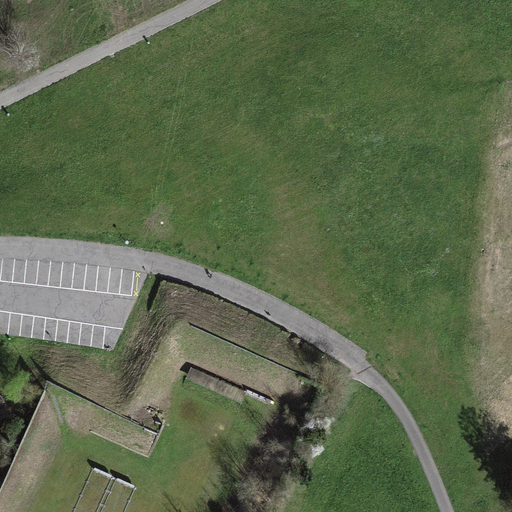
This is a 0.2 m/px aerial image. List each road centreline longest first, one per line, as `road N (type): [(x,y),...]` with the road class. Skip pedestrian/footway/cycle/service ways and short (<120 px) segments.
road 1 (track): [(271,310),(390,395),(414,430),(445,511)]
road 2 (track): [(0,101),(201,0)]
